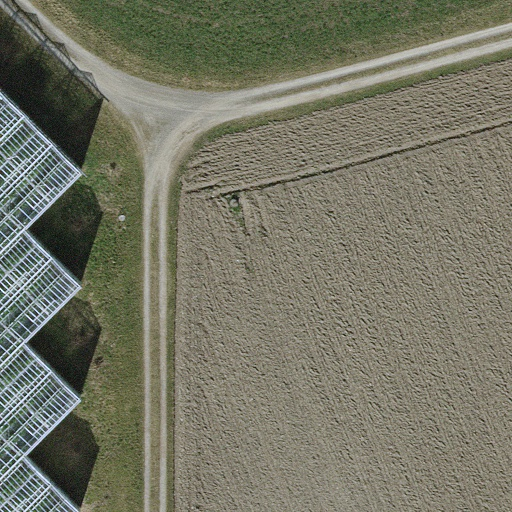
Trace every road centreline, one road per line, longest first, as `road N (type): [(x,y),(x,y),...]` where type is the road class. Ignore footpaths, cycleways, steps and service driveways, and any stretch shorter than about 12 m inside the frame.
road 1 (track): [(29,0),(162,131),(511,38)]
road 2 (track): [(162,131),(155,511)]
